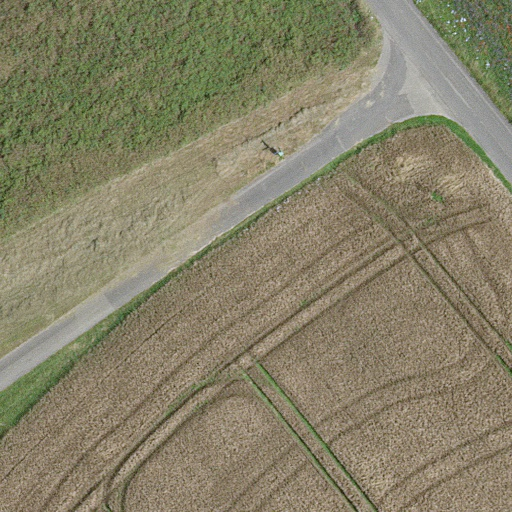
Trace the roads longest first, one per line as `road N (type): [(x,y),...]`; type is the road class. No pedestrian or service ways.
road 1 (track): [(0,391),(437,63)]
road 2 (unclassified): [(388,0),(511,156)]
